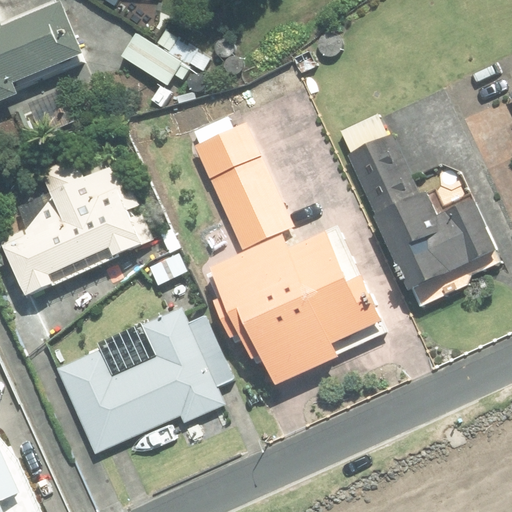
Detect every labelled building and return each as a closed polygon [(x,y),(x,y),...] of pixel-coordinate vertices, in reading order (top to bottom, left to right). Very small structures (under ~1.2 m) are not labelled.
[(0,110),(27,99),(23,87),(93,58),(71,7),(11,31),(0,4),(0,110)] [(158,44),(193,63),(204,70),(212,57),(198,47),(179,36),(168,29),(158,44)] [(193,63),(158,44),(138,32),(124,55),(171,84),(178,72),(185,77),(188,72),(191,67),(193,63)] [(165,89),(157,103),(177,116),(185,102),(165,89)] [(37,106),(49,135),(65,129),(52,100),(37,106)] [(357,156),(353,158),(419,296),(422,294),(428,308),(477,286),(474,280),(506,265),(502,256),(506,255),(479,201),(449,216),(438,195),(426,200),(396,138),(393,139),(383,118),(346,135),(357,156)] [(206,148),(201,150),(248,252),(299,228),(252,127),(238,133),(232,120),(200,135),(206,148)] [(133,212),(142,208),(124,167),(120,169),(115,157),(86,170),(81,159),(14,189),(33,229),(8,241),(34,300),(149,249),(149,246),(158,242),(146,217),(137,221),(133,212)] [(174,232),(164,237),(174,255),(184,250),(174,232)] [(225,305),(222,306),(240,344),(250,340),(262,366),(272,361),(287,392),(349,362),(342,349),(392,325),(372,281),(361,287),(337,236),(300,254),(293,239),(211,278),(225,305)] [(184,257),(155,270),(162,287),(192,274),(184,257)] [(104,354),(62,373),(100,456),(186,418),(189,425),(229,408),(185,311),(147,329),(162,361),(116,382),(104,354)] [(0,511),(46,511),(24,461),(15,464),(7,446),(11,444),(0,419),(0,511)]
